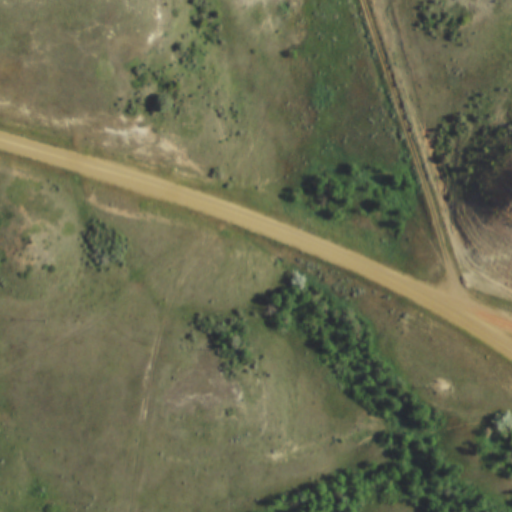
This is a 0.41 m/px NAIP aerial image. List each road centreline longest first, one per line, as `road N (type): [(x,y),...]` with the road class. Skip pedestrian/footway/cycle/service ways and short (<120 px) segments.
road 1 (residential): [(0,141),(215,204),(387,277),(511,350)]
road 2 (track): [(364,0),(436,208),(458,316)]
